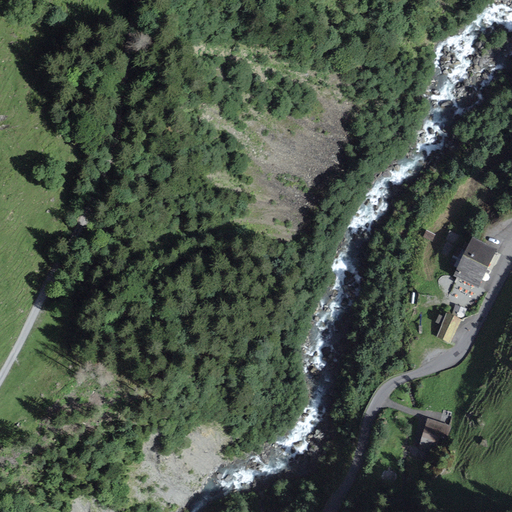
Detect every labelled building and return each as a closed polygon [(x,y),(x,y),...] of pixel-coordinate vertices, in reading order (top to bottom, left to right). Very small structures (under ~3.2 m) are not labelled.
[(446,241),(440,254),(448,258),(454,245),(455,245),(460,235),(450,230),(445,240),(446,241)] [(426,232),(424,237),(432,241),(434,236),(426,232)] [(454,256),(459,258),(455,266),(461,269),(457,276),(476,285),(493,251),(474,242),(471,247),(466,245),(463,250),(458,248),(454,256)] [(454,314),(462,317),(464,311),(456,308),(454,314)] [(436,323),(441,325),(444,318),(439,315),(436,323)] [(447,315),(437,336),(450,342),(460,321),(447,315)] [(446,439),(449,429),(430,423),(427,432),(425,431),(420,448),(434,453),(435,449),(439,450),(443,438),(446,439)]
